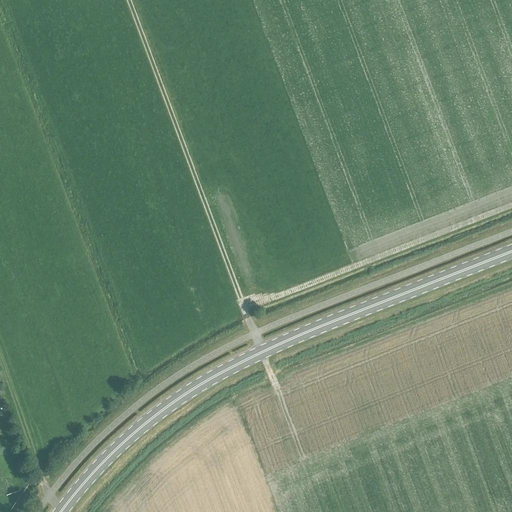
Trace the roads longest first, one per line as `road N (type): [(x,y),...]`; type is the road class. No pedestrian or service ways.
road 1 (track): [(129,0),(243,307),(511,204)]
road 2 (primary): [(59,511),(91,472),(198,386),(263,351),(511,252)]
